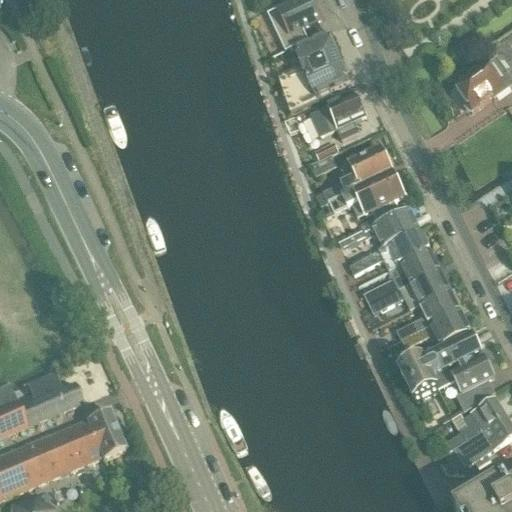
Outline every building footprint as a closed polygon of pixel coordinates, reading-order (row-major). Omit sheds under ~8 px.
[(287,53),(293,51),(323,37),(318,25),(322,23),(312,0),(290,10),(289,9),(270,18),(287,53)] [(325,41),(323,37),(293,51),(302,71),(279,82),(292,119),(333,100),(330,96),(351,86),(336,52),(337,51),(332,38),(325,41)] [(511,90),(511,86),(496,65),(484,74),(480,73),(475,77),(474,81),(455,95),(472,117),(492,102),(494,104),(511,90)] [(365,119),(361,108),(363,107),(359,98),(328,111),(328,112),(311,119),(321,141),(338,134),(342,145),(358,138),(353,127),(367,121),(366,118),(365,119)] [(320,165),(338,156),(334,147),(315,156),(319,165),(320,165)] [(323,197),(316,200),(322,212),(330,208),(392,177),(381,154),(364,162),(361,161),(355,164),(354,167),(345,171),(343,176),(346,182),(350,184),(341,189),(323,197)] [(342,166),(338,156),(320,165),(319,165),(311,169),(317,180),(337,171),(336,169),(342,166)] [(330,208),(322,212),(327,222),(335,218),(348,212),(352,210),(358,223),(373,215),(380,229),(400,218),(394,206),(404,201),(392,177),(330,208)] [(380,229),(362,238),(366,246),(376,241),(383,254),(420,235),(410,213),(400,218),(380,229)] [(383,254),(351,270),(356,279),(384,264),(390,275),(400,270),(431,255),(420,235),(383,254)] [(395,285),(366,299),(372,310),(410,290),(441,275),(431,255),(400,270),(390,275),(395,285)] [(410,290),(372,310),(376,318),(405,304),(410,316),(421,311),(451,295),(441,275),(410,290)] [(426,321),(398,336),(402,344),(405,343),(461,315),(451,295),(421,311),(426,321)] [(405,343),(402,344),(407,354),(435,339),(441,350),(471,335),(461,315),(405,343)] [(399,377),(415,408),(439,396),(438,395),(455,386),(461,398),(462,398),(470,413),(495,397),(488,385),(494,382),(483,361),(480,363),(478,359),(481,357),(472,339),(399,377)] [(18,409),(9,390),(8,386),(6,387),(0,389),(0,443),(82,408),(74,389),(62,395),(56,380),(54,376),(44,381),(27,388),(33,402),(34,406),(19,413),(18,409)] [(455,454),(507,422),(495,403),(486,409),(464,423),(461,418),(453,423),(462,438),(446,448),(451,455),(454,454),(455,454)] [(104,465),(127,456),(110,417),(0,462),(0,505),(103,463),(104,465)] [(478,472),(490,465),(486,458),(511,442),(511,429),(507,422),(455,454),(464,468),(469,470),(474,466),(478,472)] [(511,511),(511,484),(465,511),(511,511)] [(49,511),(48,511),(44,507),(39,504),(31,502),(25,503),(21,504),(17,506),(13,509),(10,511),(49,511)]
